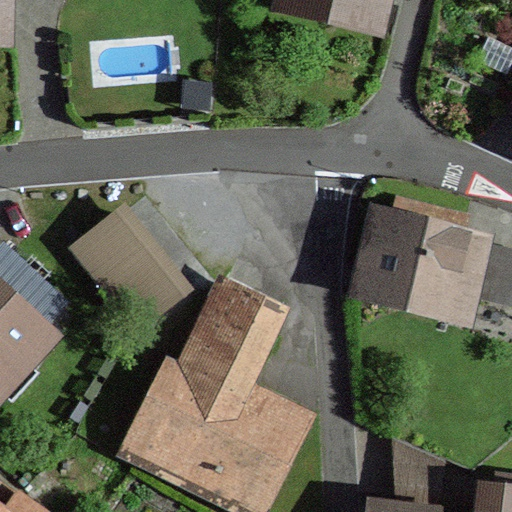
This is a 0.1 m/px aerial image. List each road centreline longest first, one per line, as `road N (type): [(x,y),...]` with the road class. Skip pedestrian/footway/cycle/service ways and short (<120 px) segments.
road 1 (residential): [(318,155),(340,511)]
road 2 (unclassified): [(0,172),(174,155),(318,155)]
road 3 (residential): [(420,0),(383,157)]
road 4 (unclassified): [(383,157),(511,190)]
